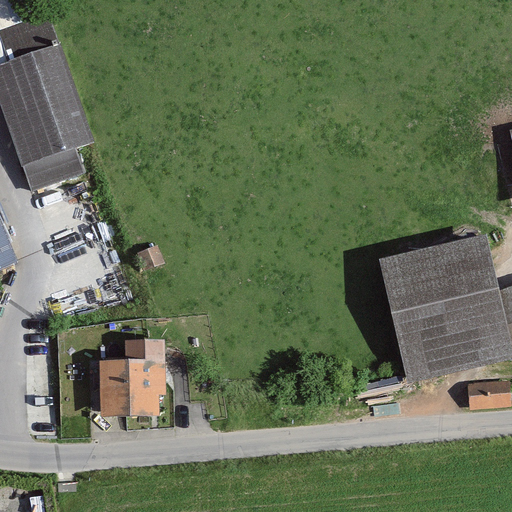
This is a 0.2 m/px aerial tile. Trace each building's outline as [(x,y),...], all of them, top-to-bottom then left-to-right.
[(91,144),(48,18),(0,34),(0,45),(6,64),(0,65),(0,101),(31,193),(84,175),(75,149),(91,144)] [(0,269),(15,263),(0,227),(0,269)] [(487,235),(376,262),(407,386),(511,360),(511,286),(501,289),(487,235)] [(172,340),(126,341),(126,359),(97,360),(99,419),(160,417),(159,392),(173,392),(172,340)] [(511,395),(511,380),(469,383),(471,411),(511,408),(511,395)]
